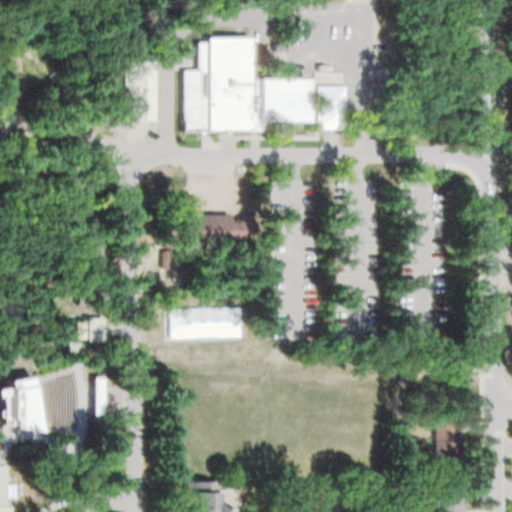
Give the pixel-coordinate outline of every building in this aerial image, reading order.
[(202,35),(248,35),(248,76),(305,78),(304,118),(257,118),(258,128),(181,127),(178,67),(193,66),(191,37),(202,35)] [(0,89),(12,90),(12,53),(0,53),(0,89)] [(153,57),(152,116),(122,116),(121,58),(153,57)] [(64,174),(99,179),(97,192),(62,188),(64,174)] [(176,211),(234,211),(235,252),(178,253),(176,211)] [(85,244),(85,270),(102,270),(102,244),(85,244)] [(71,307),(102,307),(102,288),(71,288),(71,307)] [(165,305),(237,302),(239,334),(166,335),(165,305)] [(97,321),(69,321),(69,341),(97,341),(97,321)] [(0,378),(22,375),(34,430),(4,426),(4,420),(0,420),(0,378)] [(97,377),(86,377),(86,415),(97,415),(97,377)] [(454,421),(429,421),(429,460),(454,460),(454,421)] [(180,481),(211,480),(210,511),(175,511),(181,511),(180,481)] [(431,511),(458,511),(458,493),(431,493),(431,511)]
